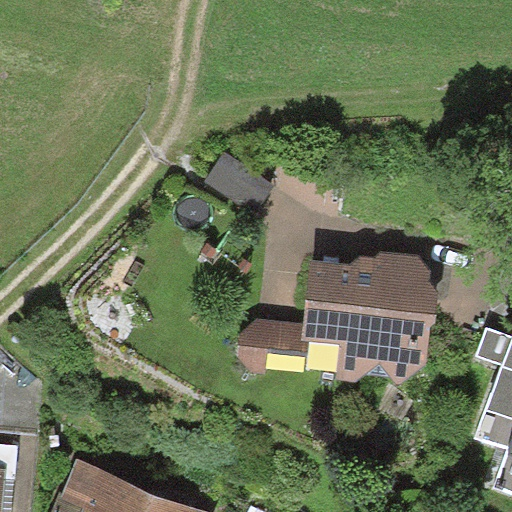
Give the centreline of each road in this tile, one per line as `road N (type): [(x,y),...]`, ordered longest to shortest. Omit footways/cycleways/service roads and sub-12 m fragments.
road 1 (track): [(279,222),(168,155),(148,158),(0,304)]
road 2 (track): [(159,111),(511,92)]
road 3 (track): [(205,0),(148,158)]
